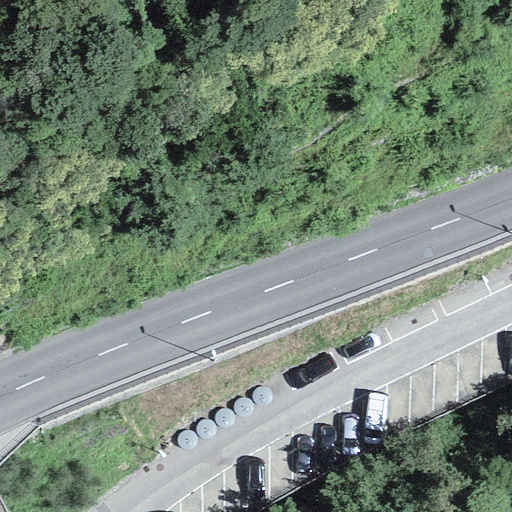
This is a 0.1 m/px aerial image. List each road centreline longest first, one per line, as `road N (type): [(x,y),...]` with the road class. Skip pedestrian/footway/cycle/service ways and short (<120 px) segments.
road 1 (secondary): [(0,395),(511,198)]
road 2 (residential): [(125,511),(223,444),(511,302)]
